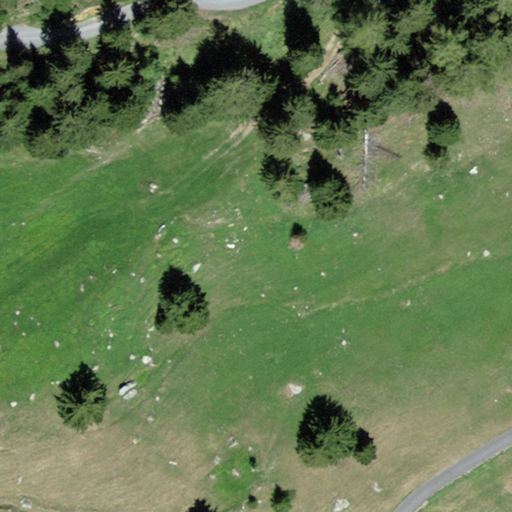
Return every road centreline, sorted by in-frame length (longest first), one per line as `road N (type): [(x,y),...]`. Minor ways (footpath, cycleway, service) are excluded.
road 1 (track): [(366,0),(245,133),(156,205),(75,223),(0,267)]
road 2 (unclassified): [(244,0),(143,6),(83,32),(0,38)]
road 3 (unclassified): [(403,511),(511,436)]
